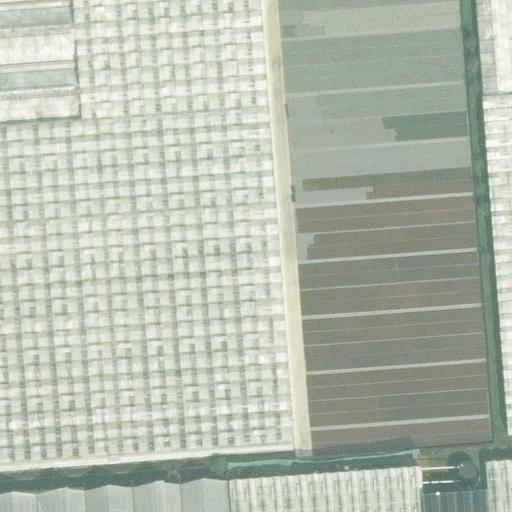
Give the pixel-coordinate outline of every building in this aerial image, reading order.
[(259,0),(0,0),(0,133),(268,113),(259,0)] [(511,0),(474,0),(483,102),(511,100),(511,0)] [(511,100),(483,102),(482,103),(500,334),(511,332),(511,100)] [(0,133),(0,474),(293,452),(268,113),(0,133)] [(511,332),(500,334),(508,436),(511,435),(511,332)] [(511,511),(511,467),(485,469),(488,501),(488,511),(511,511)] [(421,475),(229,489),(230,511),(423,511),(423,506),(424,506),(421,475)] [(229,488),(0,505),(0,511),(230,511),(229,489),(229,488)] [(424,506),(423,506),(423,511),(488,511),(488,501),(424,506)]
